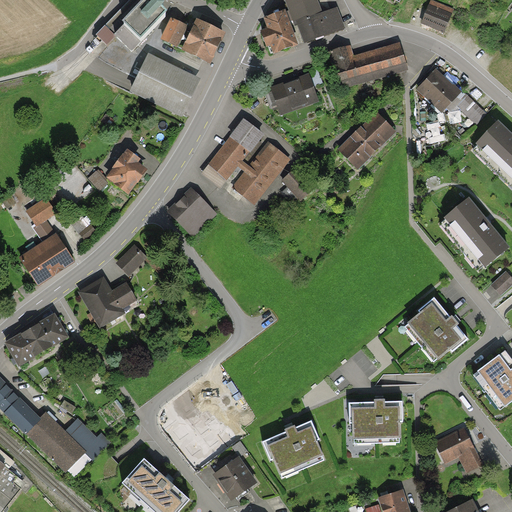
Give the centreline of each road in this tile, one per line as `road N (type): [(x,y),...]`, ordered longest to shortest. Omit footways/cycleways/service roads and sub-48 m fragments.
road 1 (residential): [(147,205),(239,319),(231,346),(151,417),(220,511)]
road 2 (residential): [(511,458),(454,386),(456,366),(494,327),(439,250)]
road 3 (unclassified): [(147,205),(75,277),(0,335)]
road 4 (unclassified): [(232,59),(147,205)]
road 5 (residential): [(373,32),(442,49),(511,107)]
road 6 (track): [(0,81),(68,59),(119,0)]
road 7 (residential): [(232,59),(270,67),(373,32)]
